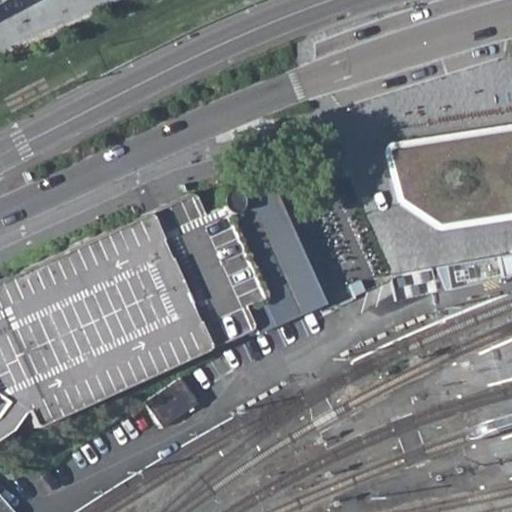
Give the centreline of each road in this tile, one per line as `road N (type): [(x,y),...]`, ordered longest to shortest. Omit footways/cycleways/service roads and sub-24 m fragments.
road 1 (secondary): [(0,214),(251,104),(511,13)]
road 2 (tertiary): [(316,0),(214,41),(0,152)]
road 3 (unknown): [(161,219),(198,218),(240,240),(246,275),(227,292)]
